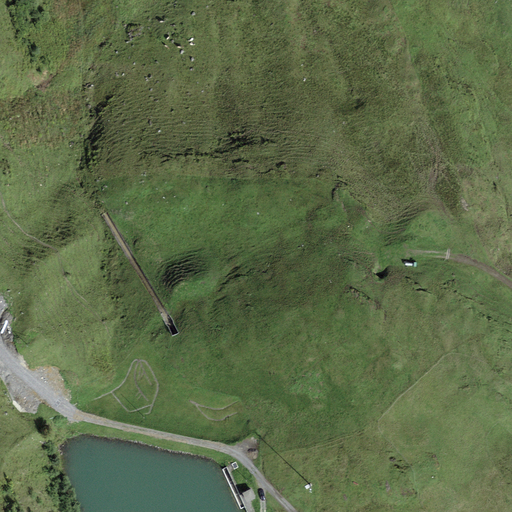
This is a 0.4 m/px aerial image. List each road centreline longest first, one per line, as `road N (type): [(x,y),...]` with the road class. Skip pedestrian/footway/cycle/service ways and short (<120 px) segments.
road 1 (track): [(292,511),(234,453),(83,417),(49,376),(34,405),(20,407),(0,367)]
road 2 (track): [(511,285),(448,255),(396,249)]
